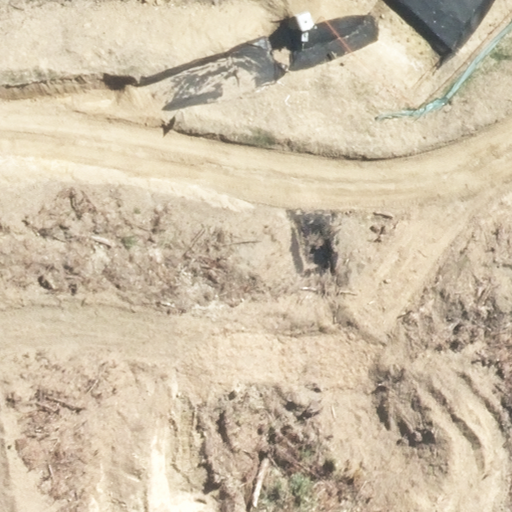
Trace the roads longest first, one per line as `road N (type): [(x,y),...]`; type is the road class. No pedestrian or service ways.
road 1 (trunk): [(350,0),(0,165)]
road 2 (trunk): [(0,66),(142,0)]
